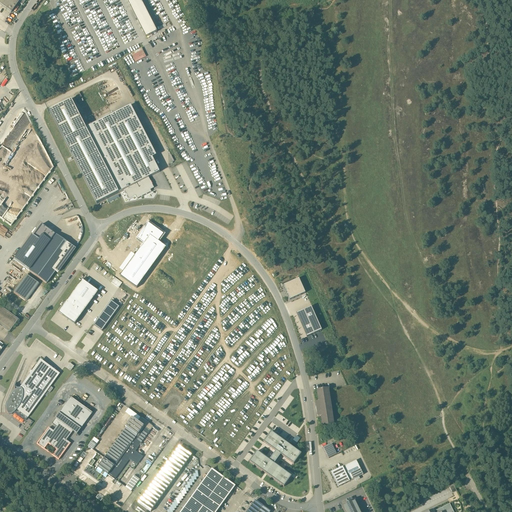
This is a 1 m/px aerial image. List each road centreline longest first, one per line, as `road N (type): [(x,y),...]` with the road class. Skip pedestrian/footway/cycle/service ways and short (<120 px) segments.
road 1 (unclassified): [(319,507),(303,372),(262,271),(222,232),(182,213),(141,209),(99,230)]
road 2 (unclassified): [(319,507),(280,502),(32,323)]
road 3 (unclassified): [(99,230),(12,67),(13,35),(35,0)]
